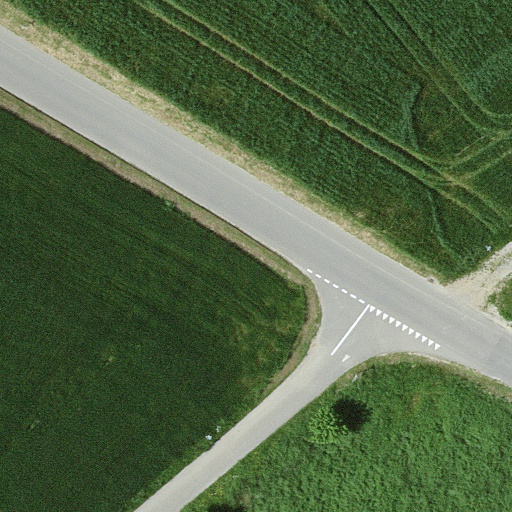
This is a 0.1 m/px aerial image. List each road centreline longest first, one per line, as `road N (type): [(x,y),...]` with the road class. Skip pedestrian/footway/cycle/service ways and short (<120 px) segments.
road 1 (unclassified): [(384,285),(0,54)]
road 2 (unclassified): [(384,285),(299,389),(157,511)]
road 3 (unclassified): [(511,360),(384,285)]
